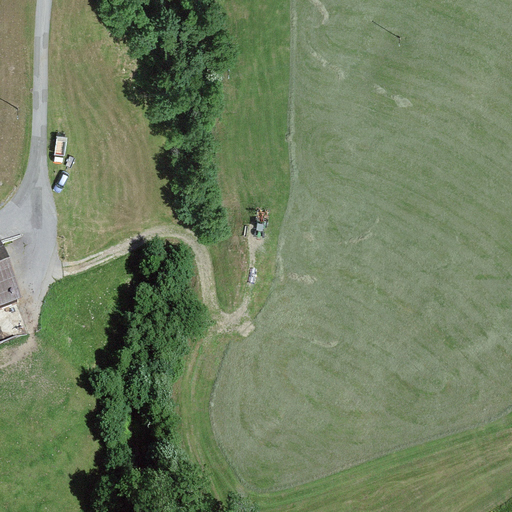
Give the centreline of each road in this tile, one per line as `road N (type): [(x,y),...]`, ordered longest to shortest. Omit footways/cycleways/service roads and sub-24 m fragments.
road 1 (track): [(18,216),(49,274),(110,257),(162,230),(187,235),(200,253),(211,308)]
road 2 (unclassified): [(0,223),(18,216),(39,171),(42,0)]
